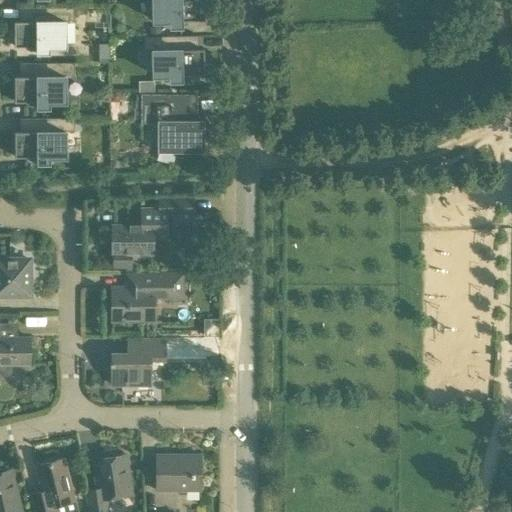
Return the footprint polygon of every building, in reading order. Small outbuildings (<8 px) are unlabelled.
[(152,0),(153,21),(170,20),(170,25),(168,25),(168,27),(187,26),(187,25),(182,25),(181,20),(204,19),(203,0),(152,0)] [(19,21),(14,21),(14,46),(37,46),(37,51),(31,51),(31,52),(50,52),(50,51),(48,51),(48,46),(65,46),(65,20),(73,20),(73,7),(19,8),(19,21)] [(198,35),(143,37),(144,50),(152,50),(153,75),(169,74),(170,79),(168,79),(168,81),(187,81),(187,79),(181,79),(181,74),(204,74),(203,48),(198,48),(198,35)] [(110,44),(98,44),(99,62),(110,62),(110,44)] [(19,76),(14,76),(14,101),(37,101),(37,106),(32,106),(32,108),(50,108),(50,106),(49,106),(49,101),(65,101),(65,75),(74,75),(74,63),(19,63),(19,76)] [(154,81),(139,81),(139,93),(154,93),(154,81)] [(197,94),(141,95),(141,124),(142,124),(142,116),(157,116),(157,152),(160,152),(158,159),(173,163),(175,156),(187,159),(189,152),(204,152),(204,143),(206,143),(207,142),(208,141),(209,140),(210,139),(210,138),(210,137),(210,135),(210,133),(209,132),(208,131),(207,130),(205,129),(204,128),(204,120),(197,120),(197,94)] [(19,131),(14,131),(14,156),(37,156),(37,161),(32,161),(32,163),(50,163),(50,161),(49,161),(49,156),(65,156),(65,131),(74,131),(74,118),(19,118),(19,131)] [(141,225),(111,225),(111,254),(113,254),(113,267),(131,266),(131,254),(153,254),(153,237),(167,237),(167,214),(193,214),(193,199),(159,199),(159,209),(141,209),(141,225)] [(29,259),(0,259),(0,295),(30,295),(29,259)] [(141,288),(112,288),(112,320),(140,320),(140,318),(154,318),(154,298),(183,297),(182,273),(141,274),(141,288)] [(0,375),(9,375),(11,372),(11,364),(30,364),(30,337),(0,337),(0,375)] [(112,353),(112,385),(150,385),(150,360),(164,360),(164,357),(218,357),(218,338),(164,338),(139,338),(140,353),(112,353)] [(98,489),(86,491),(89,511),(107,511),(105,498),(131,494),(125,454),(94,459),(98,489)] [(200,454),(156,454),(156,490),(200,490),(200,454)] [(42,491),(31,494),(34,511),(74,511),(77,511),(64,458),(36,465),(42,491)] [(0,511),(16,511),(21,511),(11,469),(0,472),(0,511)]
